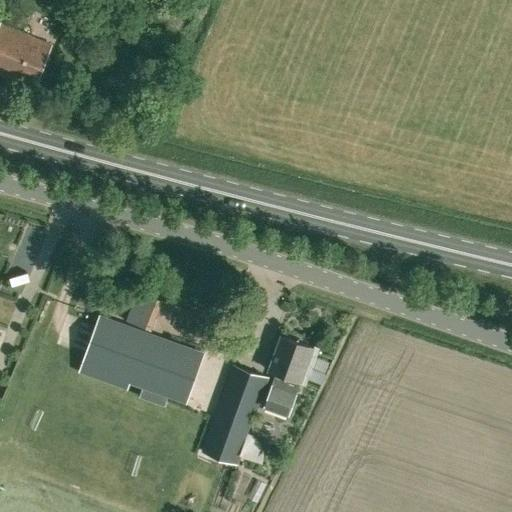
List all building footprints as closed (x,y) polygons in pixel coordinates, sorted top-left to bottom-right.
[(0,74),(34,89),(52,45),(1,23),(0,24),(0,74)] [(162,300),(146,293),(144,300),(133,296),(124,321),(151,331),(162,300)] [(192,421),(187,420),(194,400),(187,398),(205,351),(101,314),(82,363),(54,438),(95,453),(171,479),(192,421)] [(277,373),(300,381),(313,347),(282,336),(270,370),(277,373)] [(220,504),(269,377),(248,370),(234,364),(223,393),(217,390),(170,511),(218,511),(222,504),(220,504)] [(300,381),(277,373),(265,406),(288,415),(300,381)] [(100,511),(0,478),(0,511),(100,511)]
